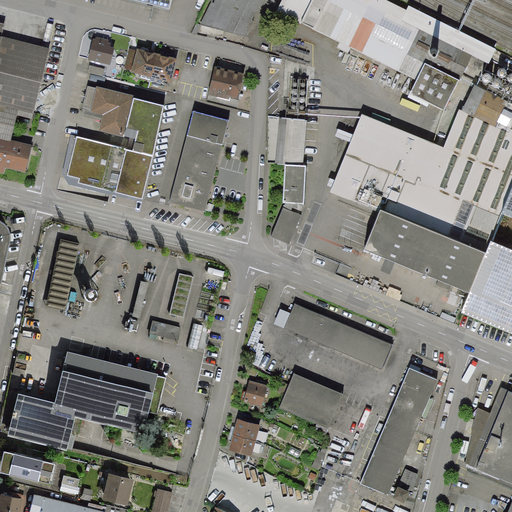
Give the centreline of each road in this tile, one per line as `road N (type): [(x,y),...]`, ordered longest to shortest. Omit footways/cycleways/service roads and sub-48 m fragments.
road 1 (residential): [(188,511),(249,255)]
road 2 (tertiary): [(470,346),(249,255)]
road 3 (tertiary): [(249,255),(38,201)]
road 4 (unknown): [(419,324),(391,388),(269,339)]
road 5 (unknown): [(301,276),(318,236),(322,161),(345,87)]
road 6 (residential): [(74,12),(261,62)]
road 7 (residential): [(249,255),(261,62)]
road 8 (residential): [(74,12),(38,201)]
road 9 (residential): [(38,201),(0,373)]
road 10 (residential): [(428,511),(470,346)]
road 11 (unknown): [(79,438),(199,481)]
